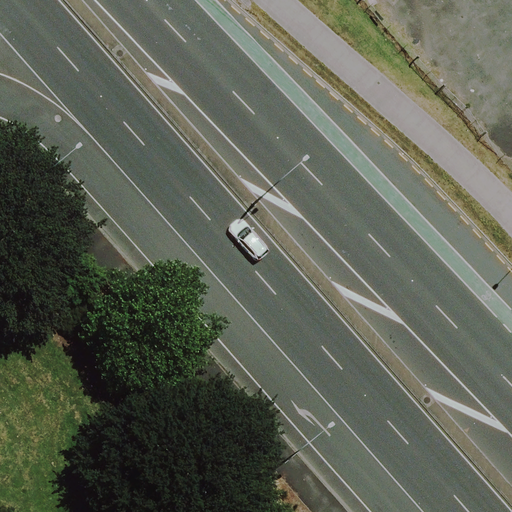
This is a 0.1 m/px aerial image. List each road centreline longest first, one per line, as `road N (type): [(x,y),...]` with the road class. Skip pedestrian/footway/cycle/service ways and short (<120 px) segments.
road 1 (secondary): [(431,511),(90,128),(0,10)]
road 2 (secondary): [(154,0),(511,397)]
